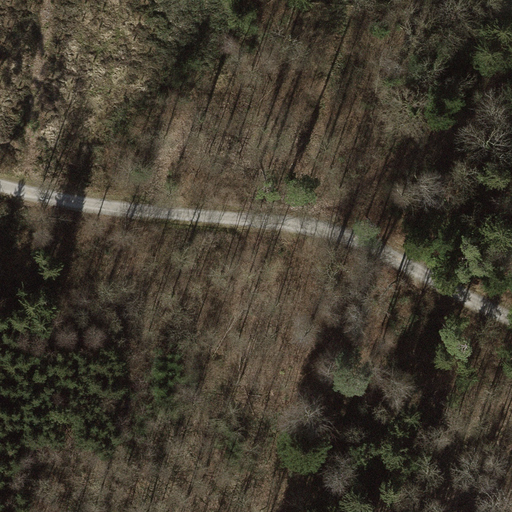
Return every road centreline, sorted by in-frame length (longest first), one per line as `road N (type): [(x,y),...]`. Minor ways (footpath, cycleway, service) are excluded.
road 1 (track): [(511,314),(322,229),(91,203),(0,184)]
road 2 (track): [(322,229),(402,146),(466,116),(511,68)]
